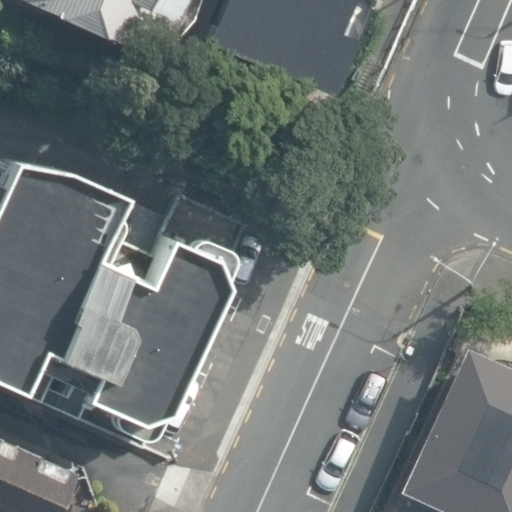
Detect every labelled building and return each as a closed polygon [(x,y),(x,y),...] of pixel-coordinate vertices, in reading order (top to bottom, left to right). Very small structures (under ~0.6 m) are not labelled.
[(173,0),(15,0),(145,60),(173,0)] [(221,0),(201,44),(321,97),(342,46),(344,47),(365,1),(362,0),(221,0)] [(0,390),(12,396),(13,394),(30,402),(31,401),(67,416),(68,414),(141,447),(221,271),(224,263),(223,255),(219,248),(196,237),(192,237),(183,240),(178,245),(157,237),(148,254),(113,238),(115,233),(116,225),(113,217),(108,213),(117,197),(57,171),(4,162),(0,160),(0,390)] [(511,511),(511,376),(475,360),(407,511),(511,511)] [(52,511),(70,473),(0,441),(0,511),(52,511)]
